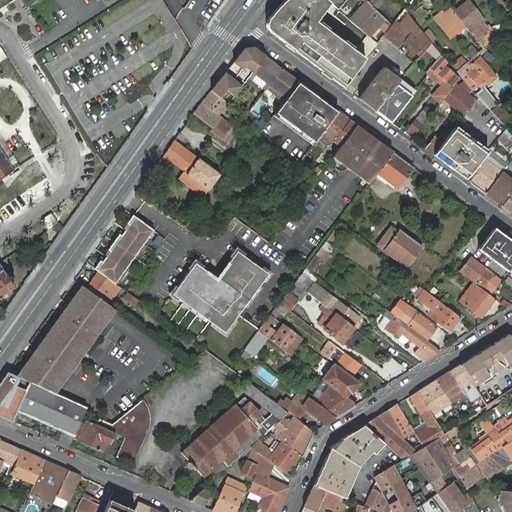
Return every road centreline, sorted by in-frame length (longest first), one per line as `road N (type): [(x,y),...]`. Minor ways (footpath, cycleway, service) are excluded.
road 1 (tertiary): [(0,357),(239,20)]
road 2 (residential): [(239,20),(511,227)]
road 3 (residential): [(511,323),(326,439),(291,511)]
road 4 (residential): [(191,511),(0,429)]
